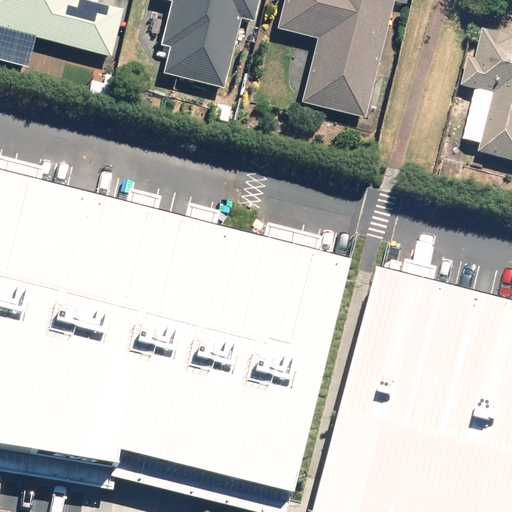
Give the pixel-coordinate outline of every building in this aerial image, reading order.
[(0,0),(0,26),(115,57),(128,11),(87,0),(0,0)] [(261,0),(170,0),(175,1),(165,42),(175,44),(167,76),(227,90),(245,19),(256,22),(261,0)] [(368,121),(397,0),(288,0),(281,30),(322,40),(305,105),(368,121)] [(511,41),(511,42),(511,36),(511,35),(492,31),(485,60),(475,57),(468,87),(479,90),(466,147),(511,157),(511,41)] [(0,450),(125,471),(129,454),(301,495),(359,251),(0,173),(0,450)] [(511,511),(511,305),(396,280),(328,511),(511,511)]
